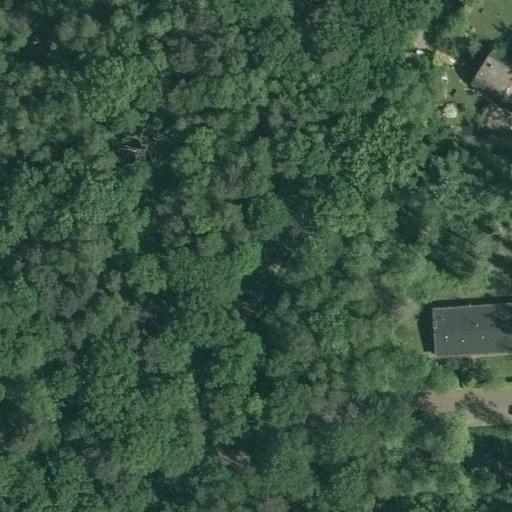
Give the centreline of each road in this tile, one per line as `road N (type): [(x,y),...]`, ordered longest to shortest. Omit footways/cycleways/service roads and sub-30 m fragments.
road 1 (unclassified): [(146,511),(143,464),(442,0)]
road 2 (unclassified): [(155,511),(221,457),(364,406)]
